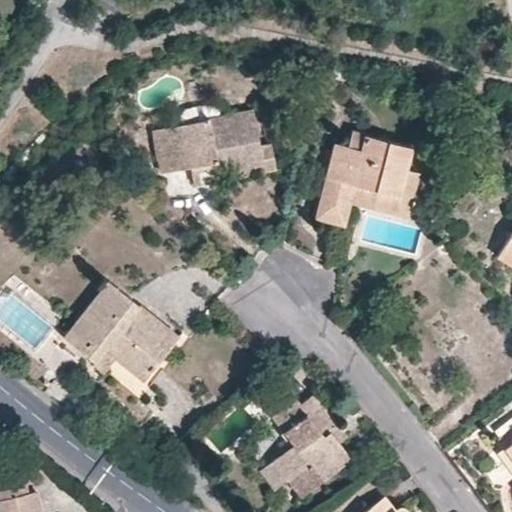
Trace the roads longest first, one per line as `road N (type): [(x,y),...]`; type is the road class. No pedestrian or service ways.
road 1 (residential): [(456,511),(291,304)]
road 2 (residential): [(0,388),(147,511)]
